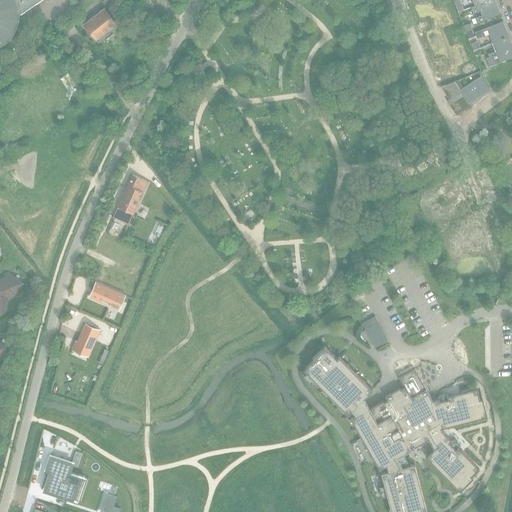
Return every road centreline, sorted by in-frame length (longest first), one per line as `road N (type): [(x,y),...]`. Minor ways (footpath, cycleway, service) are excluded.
road 1 (residential): [(1,511),(73,246),(198,0)]
road 2 (residential): [(511,83),(459,135),(393,0)]
